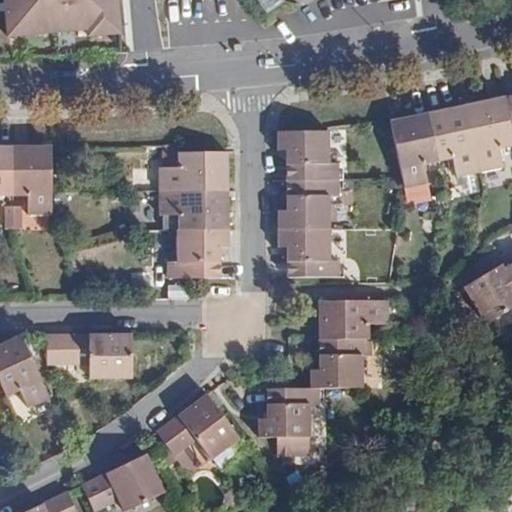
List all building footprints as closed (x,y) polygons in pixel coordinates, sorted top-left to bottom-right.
[(4,0),(7,37),(87,30),(88,37),(119,34),(115,0),(4,0)] [(285,2),(283,0),(256,0),(266,14),(285,2)] [(511,95),(503,98),(511,141),(511,95)] [(498,149),(511,146),(511,141),(503,98),(465,106),(479,172),(502,167),(498,149)] [(465,106),(428,114),(438,163),(452,159),(456,177),(475,173),(479,172),(465,106)] [(390,122),(402,180),(403,188),(403,189),(427,184),(423,166),(438,163),(428,114),(390,122)] [(328,132),(278,133),(277,152),(285,152),(285,164),(286,181),(338,181),(338,165),(328,165),(328,132)] [(162,148),(162,168),(177,167),(177,153),(177,146),(162,148)] [(0,197),(12,197),(12,147),(7,147),(0,147),(0,197)] [(28,216),(51,216),(51,192),(50,157),(50,147),(30,147),(12,147),(12,197),(28,197),(28,216)] [(159,168),(159,192),(227,191),(226,153),(177,153),(177,167),(162,168),(159,168)] [(475,173),(456,177),(460,196),(479,192),(475,173)] [(277,229),(329,229),(328,197),(338,196),(338,181),(286,181),(286,195),(286,211),(278,212),(277,229)] [(430,201),(427,184),(403,189),(407,206),(430,201)] [(163,217),(163,230),(176,230),(227,230),(227,191),(159,192),(159,216),(163,217)] [(287,262),(287,278),(319,278),(338,278),(339,264),(329,263),(329,229),(277,229),(278,248),(287,248),(287,254),(287,262)] [(227,230),(176,230),(177,263),(166,264),(166,279),(188,279),(218,279),(218,256),(218,249),(227,248),(227,230)] [(501,266),(462,289),(486,326),(511,309),(511,263),(503,270),(501,266)] [(319,341),(367,341),(367,326),(386,326),(386,302),(319,302),(319,341)] [(130,380),(130,336),(99,336),(47,336),(47,365),(88,366),(88,380),(130,380)] [(49,399),(20,337),(4,344),(0,345),(0,385),(6,398),(18,392),(27,408),(49,399)] [(371,359),(371,341),(367,341),(319,341),(319,373),(312,373),(312,391),(318,391),(362,391),(362,359),(371,359)] [(318,407),(318,391),(312,391),(267,392),(268,421),(258,421),(258,438),(276,438),(276,457),(309,457),(309,407),(318,407)] [(239,438),(206,396),(188,410),(156,434),(183,468),(204,452),(210,460),(213,459),(236,440),(239,438)] [(245,451),(236,440),(213,459),(221,469),(245,451)] [(164,494),(146,454),(101,475),(79,485),(90,511),(97,511),(118,503),(125,511),(164,494)] [(37,508),(28,511),(74,511),(70,501),(67,494),(37,508)] [(81,511),(75,498),(70,501),(74,511),(81,511)]
